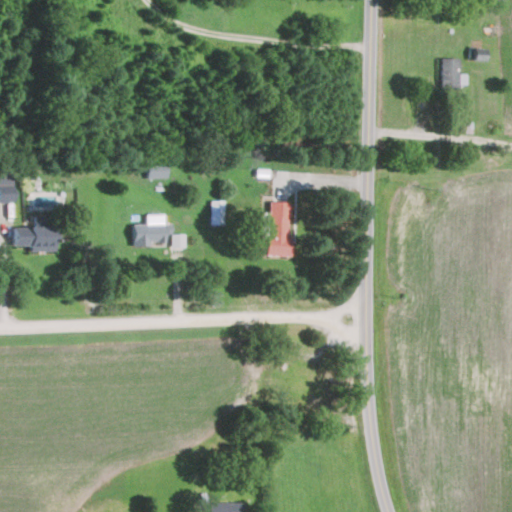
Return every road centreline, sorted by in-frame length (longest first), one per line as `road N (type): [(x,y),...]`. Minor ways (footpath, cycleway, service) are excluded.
road 1 (residential): [(387,511),(373,449),(365,311),(371,0)]
road 2 (residential): [(0,326),(365,311)]
